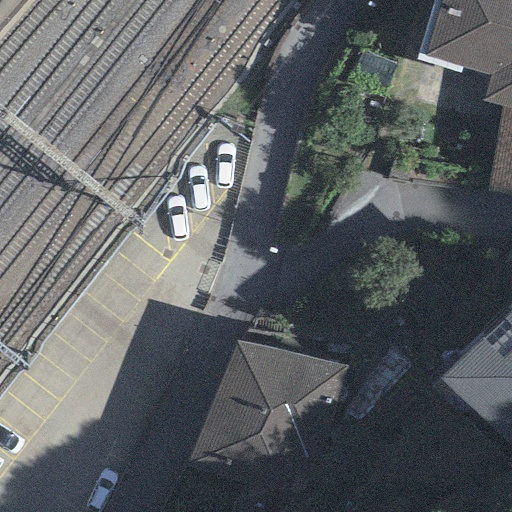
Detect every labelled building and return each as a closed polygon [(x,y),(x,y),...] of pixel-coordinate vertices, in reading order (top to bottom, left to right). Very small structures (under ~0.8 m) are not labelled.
[(511,0),(438,0),(428,37),(493,57),(486,79),(506,86),(511,87),(511,0)] [(511,87),(506,86),(487,184),(511,187),(511,87)] [(511,285),(439,354),(511,433),(511,285)] [(344,361),(237,324),(192,453),(305,492),(344,361)] [(169,511),(155,503),(149,511),(169,511)]
